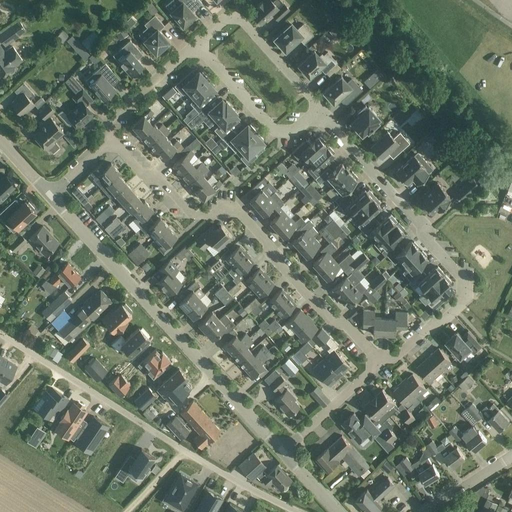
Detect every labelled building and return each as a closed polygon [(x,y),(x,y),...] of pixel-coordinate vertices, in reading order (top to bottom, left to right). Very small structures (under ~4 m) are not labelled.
[(176,0),(176,2),(177,5),(168,12),(184,29),(192,21),(190,19),(195,15),(192,12),(202,3),(199,0),(176,0)] [(258,8),(252,13),(261,23),(271,14),(272,15),(277,20),(288,10),(278,0),(277,0),(275,3),(272,0),(264,0),(263,2),(262,1),(256,6),(258,8)] [(150,2),(144,6),(149,12),(154,7),(150,2)] [(164,26),(154,15),(144,24),(151,32),(143,39),(156,54),(158,52),(159,53),(169,44),(168,43),(169,42),(159,30),(164,26)] [(122,25),(127,30),(136,21),(131,17),(122,25)] [(291,23),(275,38),(275,39),(274,41),(280,47),(281,46),(285,50),(291,45),(291,46),(296,41),(296,40),(298,38),(304,44),(313,35),(303,23),(296,29),(291,23)] [(18,36),(11,25),(0,33),(0,38),(5,45),(18,36)] [(116,33),(120,39),(129,34),(125,28),(116,33)] [(69,36),(66,33),(63,30),(53,39),(58,45),(69,36)] [(72,35),(66,40),(85,60),(91,55),(72,35)] [(140,52),(134,44),(130,40),(119,50),(124,56),(118,61),(131,76),(143,65),(135,56),(140,52)] [(14,68),(14,67),(14,66),(13,65),(22,60),(13,46),(4,52),(0,46),(0,75),(0,76),(7,71),(8,72),(9,73),(11,73),(13,72),(14,71),(14,70),(14,69),(14,68)] [(314,51),(299,65),(301,68),(300,69),(305,75),(307,74),(309,77),(320,67),(325,73),(337,62),(327,52),(323,55),(322,54),(319,56),(314,51)] [(100,60),(94,53),(89,57),(95,64),(100,60)] [(114,73),(107,66),(105,63),(92,74),(96,78),(89,85),(103,100),(115,90),(106,80),(114,73)] [(371,86),(385,74),(380,67),(365,80),(371,86)] [(187,90),(191,94),(207,80),(205,78),(206,77),(202,72),(201,73),(199,71),(188,81),(184,76),(174,86),(182,95),(187,90)] [(71,75),(65,81),(76,94),(83,88),(71,75)] [(347,82),(341,76),(323,92),(328,98),(327,99),(331,104),(332,102),(334,104),(347,91),(353,98),(361,90),(351,79),(347,82)] [(209,82),(207,80),(191,94),(195,99),(190,103),(198,112),(209,103),(205,98),(215,89),(213,87),(214,86),(210,81),(209,82)] [(23,82),(22,84),(14,91),(19,96),(11,103),(22,116),(34,104),(30,99),(35,95),(23,82)] [(93,100),(83,88),(76,94),(72,97),(79,104),(67,115),(78,128),(94,114),(86,106),(93,100)] [(213,107),(209,103),(198,112),(198,113),(199,112),(204,118),(202,119),(209,127),(217,120),(231,107),(226,101),(225,102),(222,99),(213,107)] [(45,119),(54,110),(49,104),(39,113),(45,119)] [(350,122),(362,135),(366,130),(368,132),(378,122),(377,120),(379,118),(368,106),(367,107),(365,104),(357,112),(359,114),(350,122)] [(222,139),(233,130),(229,125),(238,117),(235,113),(237,112),(231,107),(217,120),(220,124),(216,131),(222,138),(222,139)] [(139,137),(153,125),(147,119),(154,113),(150,110),(132,126),(138,133),(137,135),(139,137)] [(50,117),(47,119),(40,126),(41,128),(34,135),(47,150),(49,148),(53,153),(59,147),(56,143),(53,143),(52,142),(63,132),(50,117)] [(148,144),(166,128),(162,124),(158,128),(154,124),(153,125),(139,137),(142,140),(143,139),(148,144)] [(235,152),(239,148),(255,133),(254,132),(255,130),(250,125),(249,126),(247,124),(244,127),(244,129),(242,129),(237,134),(233,130),(222,139),(223,139),(235,152)] [(170,132),(166,128),(148,144),(153,149),(151,151),(154,154),(169,140),(165,136),(170,132)] [(71,131),(66,134),(74,144),(78,140),(71,131)] [(387,131),(371,145),(376,150),(375,151),(379,156),(380,155),(381,156),(394,144),(400,151),(409,142),(399,131),(393,137),(387,131)] [(255,133),(239,148),(243,153),(240,158),(247,165),(257,156),(253,152),(258,147),(258,145),(261,145),(263,142),(262,141),(264,139),(258,134),(257,135),(255,133)] [(308,161),(325,145),(324,144),(325,142),(320,136),(319,138),(318,137),(314,140),(308,146),(304,141),(291,152),(299,161),(304,156),(308,161)] [(173,144),(169,140),(154,154),(156,156),(158,155),(163,161),(181,144),(177,140),(173,144)] [(221,148),(217,144),(211,149),(215,154),(221,148)] [(315,178),(327,167),(323,163),(333,154),(332,153),(334,152),(329,146),(327,147),(325,145),(308,161),(312,165),(307,170),(315,178)] [(178,175),(192,163),(188,159),(194,154),(190,150),(173,166),(178,171),(176,173),(178,175)] [(414,155),(395,172),(407,184),(412,179),(417,184),(429,174),(428,173),(433,169),(422,157),(418,160),(414,155)] [(101,188),(118,174),(119,172),(111,163),(106,167),(102,162),(90,173),(95,178),(93,179),(101,188)] [(187,182),(205,166),(201,162),(196,167),(192,163),(178,175),(181,178),(182,176),(187,182)] [(345,167),(341,163),(332,171),(328,166),(327,167),(315,178),(320,183),(324,179),(332,188),(350,172),(349,172),(350,171),(346,166),(345,167)] [(193,191),(206,179),(203,175),(208,170),(205,166),(187,182),(192,187),(191,189),(193,191)] [(230,176),(221,166),(217,169),(222,174),(219,177),(224,182),(230,176)] [(332,188),(339,195),(334,199),(339,204),(352,192),(348,188),(357,180),(356,179),(358,178),(352,171),(350,173),(350,172),(332,188)] [(114,194),(126,183),(118,174),(101,188),(110,198),(114,194)] [(0,179),(0,201),(0,202),(6,197),(5,195),(15,186),(5,175),(0,179)] [(472,178),(454,194),(462,202),(479,185),(472,178)] [(206,179),(193,191),(195,194),(197,193),(203,200),(222,184),(218,180),(212,186),(206,179)] [(249,200),(256,208),(274,191),(276,189),(269,181),(267,184),(262,179),(253,187),(258,192),(249,200)] [(449,196),(437,182),(422,196),(424,199),(422,201),(425,204),(423,206),(429,213),(431,211),(431,212),(437,206),(440,209),(450,200),(447,197),(449,196)] [(123,203),(134,193),(126,183),(114,194),(123,203)] [(343,209),(347,205),(354,213),(374,195),(369,189),(367,191),(365,189),(356,197),(352,192),(339,204),(343,209)] [(275,211),(283,203),(282,202),(283,201),(274,191),(256,208),(263,215),(272,208),(275,211)] [(318,192),(313,197),(316,201),(322,196),(318,192)] [(123,203),(131,213),(145,200),(144,200),(143,202),(134,193),(123,203)] [(362,230),(375,218),(371,214),(380,206),(378,204),(380,202),(374,195),(354,213),(362,221),(357,225),(362,230)] [(78,199),(83,205),(87,201),(82,196),(78,199)] [(133,220),(140,228),(151,219),(148,215),(153,210),(145,200),(131,213),(133,211),(137,216),(133,220)] [(27,203),(25,201),(15,211),(9,204),(0,212),(0,218),(6,224),(12,222),(18,228),(35,212),(33,210),(35,209),(28,202),(27,203)] [(92,207),(87,201),(83,205),(88,210),(92,207)] [(269,222),(276,230),(290,217),(293,214),(289,209),(290,208),(286,204),(285,205),(283,203),(275,211),(278,214),(269,222)] [(113,212),(108,207),(95,218),(100,224),(113,212)] [(379,223),(375,218),(362,230),(366,235),(371,231),(378,239),(396,223),(395,222),(397,221),(391,214),(389,216),(388,215),(379,223)] [(104,228),(108,233),(121,222),(116,216),(112,220),(113,221),(104,228)] [(151,219),(140,228),(148,236),(152,232),(157,238),(169,227),(160,217),(154,223),(151,219)] [(300,229),(306,223),(300,217),(294,222),(290,217),(276,230),(283,238),(297,225),(300,229)] [(334,238),(343,230),(333,219),(324,227),(334,238)] [(310,220),(306,223),(300,229),(303,232),(292,242),(299,249),(313,237),(318,232),(312,226),(314,224),(310,220)] [(121,222),(108,233),(113,238),(121,230),(122,231),(126,227),(121,222)] [(399,244),(395,240),(403,232),(403,231),(405,229),(399,222),(397,224),(396,223),(378,239),(385,248),(381,251),(385,257),(387,255),(386,255),(399,244)] [(221,226),(216,230),(212,225),(195,240),(203,249),(211,242),(219,251),(225,245),(224,244),(231,237),(221,226)] [(43,226),(29,238),(45,255),(58,242),(43,226)] [(177,237),(169,227),(157,238),(162,243),(158,247),(164,254),(172,247),(169,244),(177,237)] [(9,245),(15,251),(26,240),(21,234),(9,245)] [(320,245),(313,237),(299,249),(307,257),(320,245)] [(403,249),(399,244),(386,255),(387,255),(394,264),(400,259),(404,263),(419,250),(418,249),(419,249),(417,247),(418,246),(414,241),(413,242),(411,241),(403,249)] [(313,264),(320,272),(333,259),(329,254),(336,248),(330,242),(320,251),(323,254),(313,264)] [(190,251),(185,245),(175,254),(180,260),(190,251)] [(232,267),(246,254),(239,246),(225,259),(232,267)] [(140,253),(135,247),(127,254),(132,260),(140,253)] [(419,250),(404,263),(407,268),(402,272),(410,281),(422,270),(418,266),(427,258),(425,256),(426,255),(422,251),(421,252),(420,250),(419,250)] [(140,253),(132,260),(137,265),(145,258),(140,253)] [(338,264),(333,259),(320,272),(327,279),(342,265),(345,269),(352,263),(355,260),(349,253),(338,264)] [(363,253),(355,260),(352,263),(357,269),(369,259),(363,253)] [(246,254),(232,267),(228,271),(234,278),(233,279),(237,283),(250,271),(248,268),(254,262),(246,254)] [(208,269),(213,275),(224,265),(219,259),(208,269)] [(178,269),(169,260),(158,270),(164,276),(157,282),(168,295),(181,283),(173,274),(178,269)] [(68,262),(60,269),(43,285),(51,293),(57,287),(55,285),(63,278),(70,286),(80,276),(68,262)] [(146,270),(150,267),(150,266),(146,262),(142,266),(146,270)] [(40,263),(34,270),(41,275),(47,268),(40,263)] [(426,291),(444,274),(438,266),(436,268),(435,267),(426,275),(422,270),(410,281),(409,282),(414,288),(419,284),(426,291)] [(253,289),(267,276),(259,268),(245,281),(253,289)] [(385,270),(382,273),(387,279),(390,276),(385,270)] [(332,289),(340,297),(359,280),(352,272),(346,277),(332,289)] [(387,279),(382,273),(370,283),(376,289),(387,279)] [(451,281),(444,274),(426,291),(432,298),(427,302),(434,310),(447,298),(442,293),(452,285),(449,283),(451,281)] [(274,284),(267,276),(253,289),(260,297),(274,284)] [(367,289),(359,280),(340,297),(348,306),(361,294),(367,289)] [(186,311),(200,298),(205,294),(204,294),(198,288),(200,286),(195,281),(183,292),(187,296),(179,303),(186,311)] [(228,291),(228,292),(232,296),(240,288),(237,283),(228,291)] [(400,284),(392,292),(401,301),(409,292),(400,284)] [(228,292),(228,291),(223,286),(214,293),(220,299),(228,292)] [(275,309),(289,297),(282,289),(270,299),(268,297),(260,303),(257,306),(262,312),(265,309),(264,307),(268,302),(275,309)] [(59,329),(69,340),(110,301),(100,290),(59,329)] [(64,292),(42,312),(50,320),(72,299),(64,292)] [(232,296),(228,292),(220,299),(225,305),(233,297),(232,296)] [(296,304),(289,297),(275,309),(282,317),(296,304)] [(207,306),(200,298),(186,311),(193,319),(207,306)] [(243,309),(248,314),(257,306),(260,303),(255,298),(243,309)] [(132,312),(125,304),(123,305),(122,304),(114,312),(112,309),(102,318),(113,331),(114,330),(117,332),(128,322),(126,319),(132,314),(130,313),(132,312)] [(295,332),(310,318),(306,314),(305,315),(300,309),(284,324),(288,328),(290,327),(295,332)] [(372,334),(384,334),(384,318),(374,317),(374,310),(363,310),(362,325),(373,325),(372,334)] [(205,332),(219,319),(212,311),(198,324),(205,332)] [(395,318),(384,318),(384,334),(395,335),(395,326),(406,327),(407,312),(395,311),(395,318)] [(225,314),(219,319),(205,332),(212,340),(220,332),(224,336),(233,328),(236,325),(225,314)] [(314,322),(310,318),(295,332),(300,337),(298,339),(302,343),(318,328),(313,323),(314,322)] [(263,330),(267,335),(268,336),(280,325),(275,319),(263,330)] [(32,324),(24,333),(30,338),(38,330),(32,324)] [(122,333),(113,342),(120,349),(124,345),(132,354),(150,337),(149,335),(151,334),(144,326),(142,328),(140,326),(127,338),(122,333)] [(233,328),(224,336),(228,341),(222,347),(225,350),(227,349),(231,354),(249,338),(246,334),(239,339),(236,335),(237,334),(233,328)] [(330,353),(323,359),(340,376),(344,372),(343,371),(349,366),(334,350),(338,346),(321,328),(307,341),(312,346),(316,342),(319,346),(325,341),(330,347),(327,350),(330,353)] [(446,342),(461,358),(471,348),(475,352),(473,354),(474,354),(482,346),(468,330),(463,335),(465,337),(463,338),(457,332),(446,342)] [(90,344),(83,337),(66,354),(73,361),(90,344)] [(253,341),(249,338),(231,354),(236,359),(235,361),(237,363),(250,351),(247,347),(253,341)] [(299,348),(304,354),(312,346),(307,341),(299,348)] [(58,350),(50,345),(45,352),(53,358),(58,350)] [(156,348),(139,364),(145,371),(148,369),(154,376),(165,366),(163,364),(170,358),(163,350),(160,352),(156,348)] [(308,357),(299,348),(293,354),(301,363),(308,357)] [(439,348),(428,358),(441,372),(451,362),(439,348)] [(254,355),(250,351),(237,363),(239,366),(241,364),(245,370),(263,353),(260,349),(254,355)] [(263,353),(245,370),(250,375),(249,376),(252,379),(265,367),(261,363),(267,357),(263,353)] [(110,369),(99,356),(88,366),(99,378),(110,369)] [(0,359),(0,379),(3,382),(8,373),(10,374),(15,365),(3,357),(1,360),(0,359)] [(282,364),(292,375),(300,368),(290,357),(282,364)] [(430,381),(441,372),(428,358),(418,367),(430,381)] [(329,386),(340,376),(323,359),(313,368),(329,386)] [(179,369),(157,389),(164,396),(171,404),(176,400),(176,401),(191,387),(185,381),(188,378),(179,369)] [(286,381),(275,369),(271,372),(277,378),(270,385),(275,391),(276,390),(280,395),(274,401),(288,416),(299,406),(294,400),(296,399),(287,389),(285,390),(281,386),(286,381)] [(122,374),(120,376),(118,374),(110,383),(121,395),(130,386),(128,385),(130,383),(122,374)] [(406,378),(402,381),(416,397),(421,392),(423,394),(427,390),(413,374),(407,379),(406,378)] [(465,391),(474,382),(468,376),(459,385),(465,391)] [(411,401),(416,397),(402,381),(398,385),(399,386),(394,391),(408,407),(413,403),(411,401)] [(148,387),(134,400),(142,409),(156,396),(148,387)] [(59,408),(62,409),(65,404),(60,401),(64,396),(52,388),(49,393),(46,391),(43,396),(45,398),(41,404),(42,405),(55,414),(59,408)] [(1,389),(0,389),(0,405),(8,396),(1,389)] [(329,400),(322,392),(320,390),(314,396),(323,406),(329,400)] [(383,390),(374,398),(390,416),(395,411),(402,419),(404,418),(409,424),(415,419),(402,403),(398,407),(395,403),(383,390)] [(390,416),(374,398),(365,406),(377,419),(373,423),(381,431),(392,443),(398,438),(383,422),(390,416)] [(220,431),(193,400),(180,412),(200,434),(194,440),(201,448),(220,431)] [(62,420),(63,421),(60,425),(70,432),(67,437),(73,441),(75,437),(86,421),(81,418),(85,411),(82,409),(82,408),(83,406),(78,403),(77,405),(73,403),(68,410),(67,409),(60,419),(62,420)] [(472,403),(466,408),(477,421),(483,416),(488,421),(490,419),(500,430),(509,421),(499,410),(493,404),(489,409),(486,406),(480,411),(472,403)] [(144,414),(152,419),(157,411),(154,409),(153,410),(148,408),(144,414)] [(478,421),(477,421),(466,408),(461,413),(468,420),(473,425),(478,421)] [(354,413),(342,424),(359,442),(367,435),(372,440),(381,431),(373,423),(366,414),(360,420),(354,413)] [(433,427),(441,422),(435,414),(427,419),(433,427)] [(76,437),(78,438),(78,439),(92,449),(108,426),(94,416),(89,423),(86,421),(76,437)] [(176,416),(167,424),(180,439),(189,431),(176,416)] [(450,432),(455,438),(462,447),(468,442),(475,451),(487,441),(479,431),(478,432),(473,426),(463,434),(455,425),(449,431),(450,432)] [(31,441),(38,445),(46,430),(40,426),(31,441)] [(130,440),(119,432),(105,451),(114,457),(106,470),(114,476),(129,454),(124,450),(130,440)] [(370,466),(349,443),(342,436),(328,448),(316,459),(328,472),(340,461),(339,460),(343,457),(359,476),(370,466)] [(426,447),(432,454),(433,455),(439,450),(452,468),(465,458),(457,447),(455,448),(451,442),(445,446),(442,443),(437,446),(432,440),(425,445),(427,447),(426,447)] [(432,454),(426,447),(422,450),(427,457),(421,461),(420,459),(412,464),(406,457),(400,462),(408,472),(416,466),(426,483),(440,475),(432,463),(431,464),(428,457),(432,454)] [(141,477),(155,457),(142,448),(135,458),(129,454),(114,476),(123,481),(130,470),(141,477)] [(291,480),(277,465),(266,474),(263,470),(266,467),(253,453),(249,457),(248,456),(247,457),(248,458),(239,466),(252,480),(256,476),(260,480),(262,479),(268,485),(273,481),(281,490),(282,489),(283,490),(285,490),(287,487),(287,486),(286,485),(291,480)] [(381,467),(383,470),(390,462),(388,460),(381,467)] [(160,468),(155,464),(151,470),(155,473),(160,468)] [(84,473),(78,469),(74,474),(80,478),(84,473)] [(182,508),(197,482),(181,473),(169,494),(168,494),(177,499),(173,506),(181,510),(182,508)] [(395,485),(388,477),(379,486),(371,493),(367,489),(355,501),(366,511),(376,511),(383,506),(378,501),(395,485)] [(214,511),(222,499),(208,491),(196,511),(214,511)] [(229,503),(223,511),(243,511),(244,511),(229,503)]
